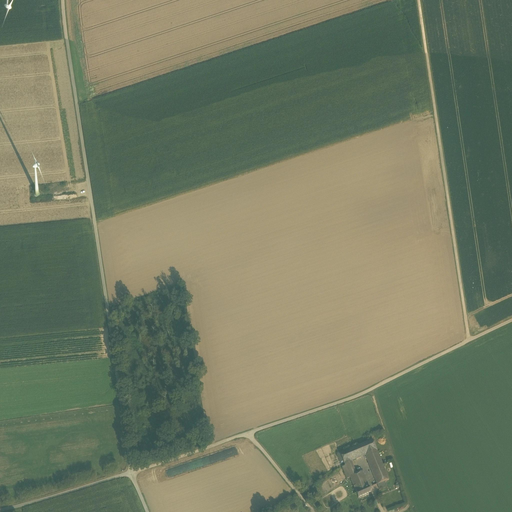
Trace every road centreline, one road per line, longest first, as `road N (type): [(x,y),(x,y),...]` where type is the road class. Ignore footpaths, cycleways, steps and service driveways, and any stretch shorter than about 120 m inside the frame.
road 1 (unclassified): [(63,0),(130,474)]
road 2 (track): [(511,324),(367,391),(130,474)]
road 3 (track): [(417,0),(468,345)]
road 4 (unclassified): [(0,510),(130,474)]
